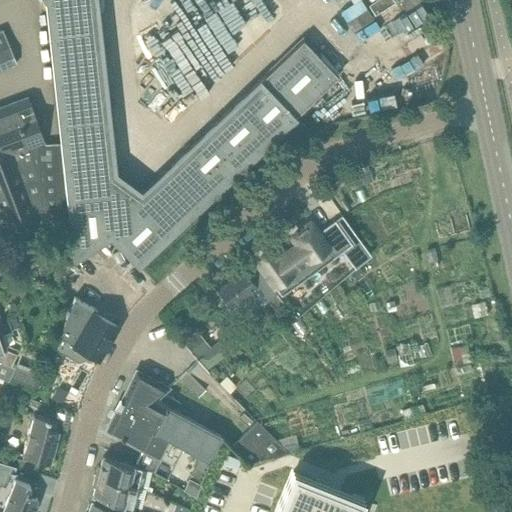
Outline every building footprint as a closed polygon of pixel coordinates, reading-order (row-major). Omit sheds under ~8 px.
[(44,0),(60,143),(69,226),(73,261),(111,237),(136,264),(138,266),(149,256),(161,245),(160,245),(195,211),(196,212),(207,201),(206,200),(235,173),(243,165),(264,145),(265,146),(276,135),(276,134),(276,133),(293,117),(308,104),(322,90),(337,75),(302,39),(141,193),(114,172),(95,0),(44,0)] [(374,46),(385,68),(415,54),(420,64),(441,54),(421,14),(434,7),(430,0),(350,0),(340,5),(362,51),(374,46)] [(15,64),(1,30),(0,30),(0,70),(14,64),(15,64)] [(0,207),(14,246),(20,244),(69,226),(60,143),(45,144),(27,96),(0,106),(0,207)] [(258,264),(254,267),(276,293),(278,292),(280,295),(333,256),(342,250),(354,268),(355,267),(370,255),(358,238),(352,243),(334,219),(316,232),(309,223),(292,235),(297,242),(283,252),(278,245),(256,261),(258,264)] [(111,240),(96,254),(120,279),(135,266),(111,240)] [(21,244),(10,248),(12,254),(18,257),(24,254),(21,244)] [(244,270),(216,291),(233,314),(243,306),(249,314),(265,302),(274,295),(276,293),(254,267),(246,273),(244,270)] [(94,313),(96,309),(74,296),(56,347),(78,360),(86,357),(89,353),(98,358),(116,326),(94,313)] [(0,361),(10,366),(16,354),(5,349),(0,334),(11,330),(8,322),(8,321),(2,323),(0,324),(0,361)] [(212,349),(194,328),(180,341),(198,361),(212,349)] [(268,362),(260,369),(266,376),(274,369),(268,362)] [(10,379),(31,389),(36,377),(15,367),(14,368),(10,379)] [(142,448),(136,461),(140,463),(194,493),(221,437),(151,399),(166,387),(136,371),(106,429),(142,448)] [(205,391),(187,372),(179,379),(197,398),(205,391)] [(58,387),(50,399),(60,405),(68,392),(58,387)] [(33,413),(21,454),(49,462),(58,430),(44,426),(46,419),(48,420),(48,417),(33,413)] [(290,452),(278,441),(277,441),(257,421),(231,447),(247,464),(290,452)] [(95,475),(135,486),(140,467),(102,457),(100,466),(97,465),(95,475)] [(30,511),(37,498),(34,497),(24,493),(26,486),(28,487),(29,485),(29,484),(14,478),(8,476),(10,472),(14,473),(16,469),(0,463),(0,489),(8,493),(0,511),(30,511)] [(292,469),(274,511),(358,511),(364,498),(340,489),(316,479),(292,469)] [(94,486),(92,495),(130,505),(135,486),(95,475),(92,485),(94,486)] [(84,511),(128,511),(129,511),(90,501),(88,510),(85,510),(84,511)]
